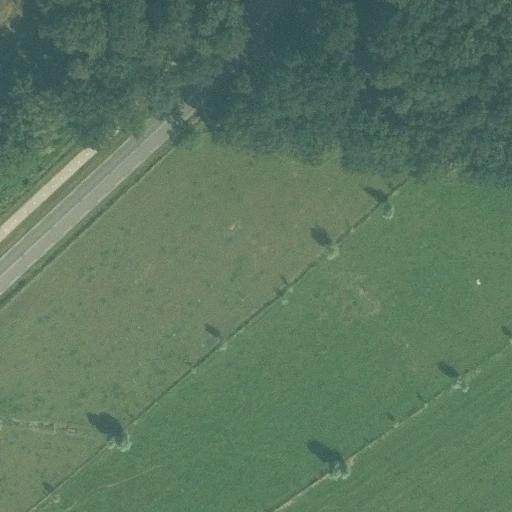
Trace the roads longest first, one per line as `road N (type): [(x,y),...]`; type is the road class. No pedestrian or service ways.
road 1 (track): [(511,131),(413,111),(238,47),(171,72),(0,113)]
road 2 (primary): [(0,277),(200,87),(275,0)]
